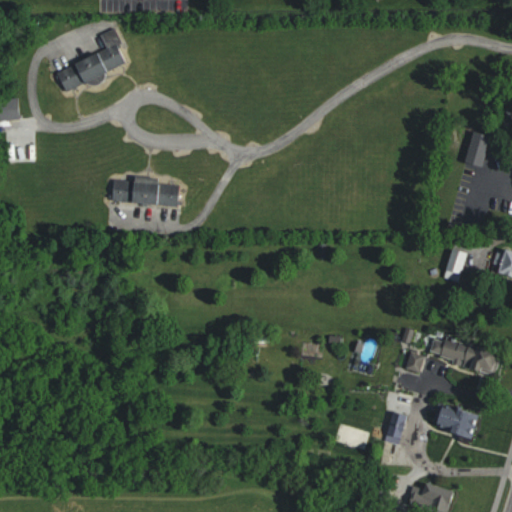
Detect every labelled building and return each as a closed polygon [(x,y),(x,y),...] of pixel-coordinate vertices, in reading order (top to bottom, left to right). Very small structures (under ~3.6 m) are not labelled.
[(66,90),(128,61),(113,28),(101,34),(107,47),(57,71),(66,90)] [(483,165),(490,134),(472,130),(465,161),(483,165)] [(113,176),(112,200),(178,205),(180,181),(113,176)] [(446,276),(462,278),(466,251),(450,248),(446,276)] [(499,273),(511,274),(511,250),(501,250),(499,273)] [(493,374),(500,352),(436,332),(429,354),(493,374)] [(406,367),(420,371),(425,356),(411,351),(406,367)] [(435,428),(471,437),(477,413),(441,404),(435,428)] [(385,440),(400,444),(406,415),(392,412),(385,440)] [(440,511),(449,511),(455,490),(426,482),(419,506),(440,511)]
